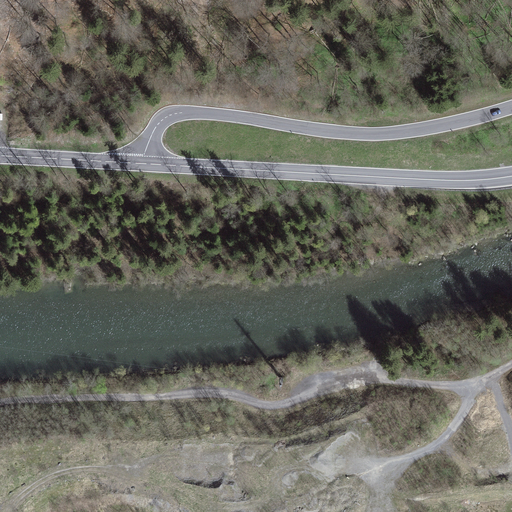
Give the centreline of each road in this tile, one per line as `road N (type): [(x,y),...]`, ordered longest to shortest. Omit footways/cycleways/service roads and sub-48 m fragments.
road 1 (tertiary): [(511,110),(385,136),(180,115),(159,124),(144,163)]
road 2 (secondary): [(511,176),(416,179),(144,163)]
road 3 (secondary): [(144,163),(0,155)]
